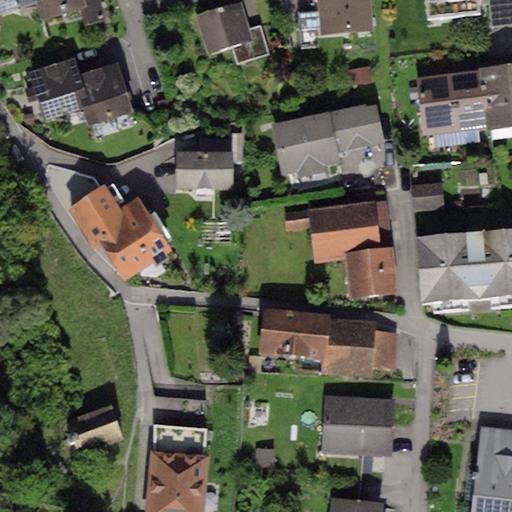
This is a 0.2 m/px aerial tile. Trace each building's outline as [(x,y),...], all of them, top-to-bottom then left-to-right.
[(0,0),(0,14),(40,3),(38,0),(0,0)] [(38,0),(40,3),(44,19),(84,7),(82,0),(38,0)] [(99,0),(82,0),(84,7),(90,25),(106,20),(99,0)] [(369,0),(317,0),(319,12),(320,35),(371,32),(369,0)] [(478,0),(426,0),(428,18),(480,13),(478,0)] [(511,0),(489,0),(491,28),(511,26),(511,0)] [(240,3),(196,15),(207,54),(251,42),(247,30),(240,3)] [(320,35),(319,12),(299,13),(301,48),(320,47),(320,35)] [(261,26),(247,30),(251,42),(256,59),(269,55),(261,26)] [(87,110),(78,73),(75,60),(30,71),(43,121),(87,110)] [(511,63),(477,68),(477,70),(485,128),(485,131),(511,127),(511,63)] [(119,64),(78,73),(87,110),(90,122),(131,112),(119,64)] [(371,67),(350,71),(352,86),(374,83),(371,67)] [(485,128),(477,70),(446,74),(453,132),(485,128)] [(453,132),(446,74),(415,78),(422,136),(453,132)] [(364,104),(328,112),(337,153),(382,144),(374,105),(364,107),(364,104)] [(328,112),(270,123),(281,175),(298,172),(299,178),(326,172),(325,165),(338,162),(337,153),(328,112)] [(32,115),(24,117),(26,127),(34,126),(32,115)] [(232,152),(176,152),(176,189),(232,189),(232,152)] [(441,183),(412,185),(415,212),(443,210),(441,183)] [(105,185),(68,208),(94,249),(102,243),(125,279),(172,249),(138,195),(119,207),(105,185)] [(374,203),(310,211),(317,263),(343,259),(348,300),(397,294),(391,245),(379,247),(374,203)] [(306,211),(284,213),(285,231),(307,230),(306,211)] [(511,230),(418,239),(424,304),(511,296),(511,230)] [(326,316),(262,311),(259,355),(323,360),(326,318),(326,316)] [(375,321),(326,318),(323,360),(322,374),(371,377),(371,368),(395,370),(398,332),(374,331),(375,321)] [(157,397),(154,425),(204,430),(207,401),(157,397)] [(393,401),(325,397),(321,452),(362,454),(390,456),(393,401)] [(69,421),(79,452),(123,437),(112,406),(69,421)] [(154,425),(152,451),(202,456),(204,430),(154,425)] [(511,511),(511,432),(481,430),(472,511),(511,511)] [(273,450),(256,449),(255,468),(272,469),(273,450)] [(202,511),(209,457),(202,456),(152,451),(144,511),(202,511)] [(359,502),(360,484),(331,481),(330,499),(359,502)] [(359,502),(330,499),(328,511),(379,511),(381,504),(359,502)]
